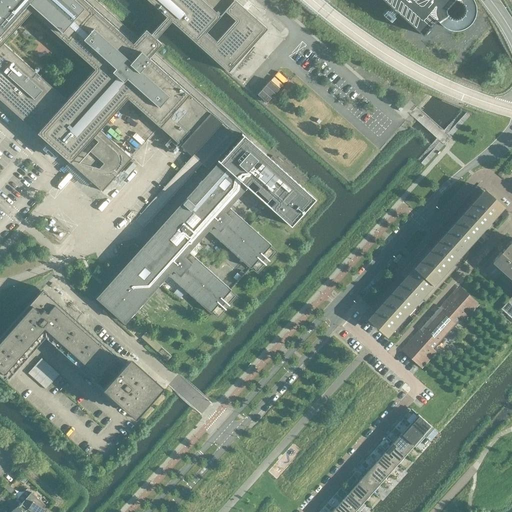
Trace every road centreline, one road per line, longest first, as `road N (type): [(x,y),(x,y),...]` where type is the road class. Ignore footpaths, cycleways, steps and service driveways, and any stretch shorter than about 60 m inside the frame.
road 1 (residential): [(306,511),(418,386),(335,312)]
road 2 (unclassified): [(335,312),(320,317),(223,426)]
road 3 (unclassified): [(232,434),(335,312)]
road 4 (residential): [(83,303),(202,405)]
road 5 (unclassified): [(335,312),(417,217)]
